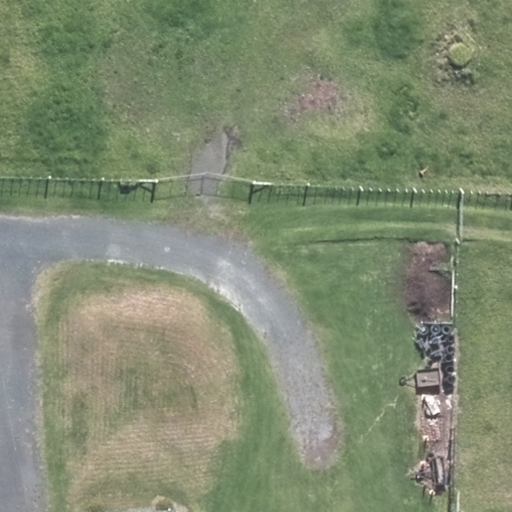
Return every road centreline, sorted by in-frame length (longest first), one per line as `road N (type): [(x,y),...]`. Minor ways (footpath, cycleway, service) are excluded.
road 1 (track): [(304,509),(309,394),(264,289),(199,250),(136,232),(0,237)]
road 2 (track): [(199,250),(425,215),(497,230),(511,246)]
